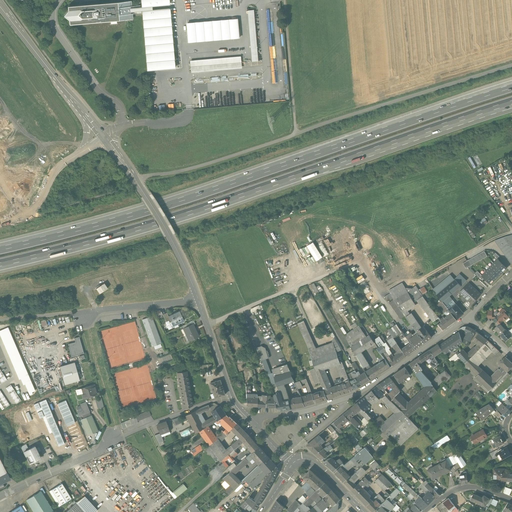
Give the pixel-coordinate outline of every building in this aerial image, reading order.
[(133,2),(67,7),(68,11),(63,16),(69,21),(69,25),(135,20),(134,13),(145,12),(155,11),(154,6),(144,7),(134,8),(133,2)] [(155,11),(145,12),(150,72),(179,69),(174,10),(155,11)] [(256,11),(249,11),(253,63),(260,62),(256,11)] [(239,20),(188,24),(190,44),(241,39),(239,20)] [(242,57),(191,62),(192,74),(243,69),(242,57)] [(511,246),(505,237),(494,241),(510,264),(511,262),(511,246)] [(374,258),(387,252),(384,247),(378,249),(375,244),(369,247),(374,258)] [(484,251),(462,264),(465,269),(487,257),(484,251)] [(502,260),(495,253),(493,255),(497,260),(499,262),(502,260)] [(497,260),(481,276),(484,278),(490,285),(506,269),(499,262),(497,260)] [(481,276),(477,272),(475,274),(482,280),(484,278),(481,276)] [(433,290),(436,295),(454,280),(450,276),(433,290)] [(460,276),(454,280),(461,286),(466,281),(460,276)] [(454,280),(436,295),(442,301),(442,302),(447,298),(461,286),(454,280)] [(93,288),(97,294),(106,287),(103,282),(93,288)] [(402,283),(388,291),(393,300),(408,292),(402,283)] [(480,295),(468,284),(459,294),(471,305),(480,295)] [(423,286),(418,290),(422,295),(427,292),(423,286)] [(439,318),(431,309),(423,296),(417,301),(433,321),(434,321),(439,318)] [(452,304),(447,298),(442,302),(443,302),(449,310),(455,305),(454,304),(453,304),(453,303),(452,304)] [(405,317),(402,313),(393,300),(389,303),(401,320),(405,317)] [(449,310),(443,302),(442,302),(442,301),(438,304),(447,316),(451,313),(449,310)] [(463,313),(455,305),(449,310),(451,313),(456,320),(463,314),(463,313)] [(501,310),(500,312),(500,314),(498,316),(499,318),(497,319),(495,319),(493,320),(493,321),(494,323),(496,323),(497,324),(497,328),(500,325),(504,330),(508,326),(504,322),(509,317),(505,312),(506,311),(505,310),(501,310)] [(168,317),(173,326),(183,321),(179,312),(168,317)] [(447,316),(444,318),(444,317),(440,320),(441,321),(440,321),(442,322),(439,325),(443,330),(456,320),(451,313),(447,316)] [(419,327),(410,314),(405,317),(414,330),(419,327)] [(142,321),(152,347),(161,344),(151,317),(142,321)] [(307,344),(312,360),(336,352),(335,346),(317,352),(304,321),(298,324),(307,344)] [(363,368),(368,365),(361,351),(372,344),(376,349),(378,348),(361,324),(344,336),(363,368)] [(183,329),(189,341),(198,337),(193,325),(183,329)] [(400,330),(396,325),(388,331),(392,336),(393,338),(398,334),(402,339),(405,337),(400,330)] [(497,328),(494,330),(499,336),(505,331),(504,330),(500,325),(497,328)] [(416,332),(417,334),(419,336),(420,336),(425,343),(432,338),(423,327),(416,332)] [(469,332),(467,335),(466,335),(462,342),(467,345),(475,332),(469,329),(467,327),(466,327),(465,330),(469,332)] [(507,333),(505,331),(499,336),(505,342),(511,337),(507,333)] [(459,333),(445,342),(451,350),(462,342),(459,333)] [(417,334),(413,337),(411,334),(405,337),(407,339),(410,344),(415,350),(425,343),(420,336),(419,336),(417,334)] [(487,341),(478,334),(474,339),(472,341),(477,345),(481,347),(487,341)] [(401,350),(397,344),(393,338),(392,336),(387,340),(392,347),(393,346),(397,352),(395,353),(396,355),(399,361),(406,356),(401,350)] [(79,337),(74,339),(75,342),(68,344),(71,357),(84,353),(79,337)] [(384,344),(379,337),(375,340),(379,347),(378,348),(376,349),(380,354),(383,351),(385,350),(382,345),(384,344)] [(477,366),(491,352),(488,350),(492,346),(487,341),(481,347),(469,358),(477,366)] [(451,350),(445,342),(441,344),(447,353),(451,350)] [(410,344),(401,350),(406,356),(415,350),(410,344)] [(444,355),(447,353),(441,344),(438,346),(442,351),(444,355)] [(437,345),(429,350),(434,357),(442,351),(438,346),(437,345)] [(467,355),(465,352),(466,350),(465,349),(466,348),(465,347),(457,355),(459,357),(465,363),(469,358),(481,347),(477,345),(475,348),(475,347),(467,355)] [(261,346),(256,348),(261,361),(262,361),(266,359),(269,358),(265,348),(261,346)] [(497,350),(492,346),(488,350),(491,352),(493,354),(497,350)] [(350,363),(343,349),(338,351),(344,367),(350,363)] [(393,357),(391,354),(389,356),(385,350),(383,351),(392,366),(397,363),(393,357)] [(439,364),(429,350),(418,358),(422,362),(429,357),(433,362),(430,364),(433,368),(439,364)] [(336,352),(312,360),(315,368),(315,370),(320,382),(323,390),(330,388),(322,368),(337,363),(338,365),(340,365),(336,352)] [(457,355),(455,354),(449,360),(452,364),(456,361),(459,357),(457,355)] [(382,362),(374,366),(375,368),(379,374),(390,368),(384,360),(382,357),(379,359),(380,361),(381,360),(382,362)] [(511,366),(511,363),(505,357),(498,364),(500,366),(497,369),(498,369),(501,372),(504,370),(507,372),(509,369),(511,366)] [(498,369),(490,378),(481,371),(477,366),(469,358),(465,363),(477,375),(475,377),(489,391),(507,372),(504,370),(501,372),(498,369)] [(266,359),(262,361),(267,375),(271,374),(266,359)] [(419,364),(415,360),(409,364),(411,367),(412,369),(415,372),(421,368),(419,364)] [(74,363),(70,364),(59,367),(64,385),(75,381),(79,380),(74,363)] [(358,376),(353,367),(351,363),(350,363),(344,367),(349,380),(349,381),(357,377),(358,376)] [(371,370),(368,365),(363,368),(365,373),(370,380),(379,374),(375,368),(371,370)] [(405,367),(394,375),(399,383),(410,375),(405,367)] [(315,368),(310,370),(315,385),(320,382),(315,370),(315,368)] [(427,377),(421,371),(422,370),(421,368),(415,372),(424,386),(423,387),(424,388),(413,399),(412,398),(411,399),(411,400),(407,404),(398,393),(397,394),(393,398),(391,399),(400,410),(407,417),(436,391),(435,389),(431,383),(432,383),(431,382),(427,377)] [(192,406),(186,371),(177,373),(183,409),(192,406)] [(287,395),(284,384),(287,383),(288,384),(290,384),(294,392),(298,390),(290,372),(276,376),(280,389),(279,390),(281,397),(287,395)] [(271,374),(267,375),(273,392),(276,391),(274,384),(276,383),(273,373),(271,374)] [(365,373),(358,377),(362,385),(370,380),(365,373)] [(357,377),(349,381),(354,390),(362,385),(358,377),(357,377)] [(390,377),(380,384),(385,389),(389,385),(393,382),(390,377)] [(306,379),(299,381),(302,387),(307,385),(307,386),(307,385),(308,386),(309,386),(309,385),(308,385),(306,379)] [(354,390),(349,381),(349,380),(346,381),(346,383),(349,392),(354,390)] [(211,384),(215,398),(225,395),(220,381),(211,384)] [(330,388),(323,390),(324,391),(327,399),(349,392),(346,383),(330,388)] [(5,388),(14,404),(20,401),(10,384),(5,388)] [(94,385),(81,389),(77,390),(78,395),(82,394),(83,399),(97,395),(94,385)] [(382,392),(377,386),(372,391),(377,397),(382,392)] [(393,389),(389,394),(393,398),(397,394),(393,389)] [(0,391),(0,403),(3,408),(9,405),(0,391)] [(324,391),(315,393),(318,402),(327,399),(324,391)] [(377,397),(372,391),(357,403),(362,408),(364,410),(378,398),(377,397)] [(267,395),(263,395),(262,398),(262,407),(266,407),(266,400),(271,400),(271,398),(270,395),(269,395),(268,392),(266,393),(267,395)] [(478,400),(481,397),(476,392),(473,396),(478,400)] [(312,394),(301,397),(305,406),(315,403),(312,394)] [(390,399),(385,394),(382,398),(396,413),(400,410),(391,399),(390,399)] [(247,395),(247,399),(248,406),(258,407),(258,399),(258,398),(257,395),(247,395)] [(274,397),(271,398),(271,400),(266,400),(266,407),(277,407),(274,397)] [(301,397),(292,398),(292,399),(289,400),(291,408),(305,406),(301,397)] [(95,399),(96,408),(103,407),(101,398),(95,399)] [(282,402),(280,402),(281,410),(291,408),(289,400),(282,402)] [(86,403),(80,405),(83,411),(77,413),(79,417),(90,412),(86,403)] [(362,408),(357,403),(347,411),(350,414),(353,411),(355,414),(359,410),(362,408)] [(505,406),(502,403),(498,407),(497,408),(500,410),(502,412),(502,413),(505,417),(510,411),(505,406)] [(489,404),(481,409),(476,413),(483,419),(494,410),(489,404)] [(209,406),(195,411),(185,416),(195,434),(199,431),(208,426),(214,423),(211,419),(202,424),(198,415),(201,414),(200,413),(210,409),(209,406)] [(221,407),(213,412),(215,417),(211,419),(214,423),(226,415),(221,407)] [(364,410),(362,408),(359,410),(365,417),(361,420),(365,424),(371,418),(364,410)] [(386,423),(380,428),(387,436),(390,433),(407,417),(400,410),(396,413),(386,423)] [(138,423),(137,422),(151,416),(148,411),(135,417),(135,418),(121,424),(123,429),(138,423)] [(350,414),(347,411),(343,414),(349,421),(350,420),(353,423),(358,428),(361,426),(352,416),(350,414)] [(343,414),(334,422),(339,428),(346,422),(350,426),(353,423),(350,420),(349,421),(343,414)] [(226,415),(214,423),(215,425),(219,422),(227,430),(226,431),(226,430),(224,432),(227,435),(229,432),(231,430),(236,424),(229,417),(226,415)] [(91,416),(80,421),(87,437),(98,432),(91,416)] [(386,423),(379,416),(374,421),(380,428),(386,423)] [(407,417),(390,433),(400,444),(418,428),(407,417)] [(165,422),(157,425),(160,434),(160,435),(161,435),(165,434),(164,432),(168,430),(165,422)] [(244,442),(249,437),(236,424),(231,430),(241,439),(244,442)] [(340,436),(331,425),(319,435),(324,439),(327,437),(327,438),(328,437),(328,436),(329,435),(334,439),(332,441),(330,443),(331,444),(333,443),(340,436)] [(208,426),(199,431),(210,446),(216,441),(214,439),(215,438),(216,438),(208,426)] [(471,437),(475,444),(487,437),(483,430),(471,437)] [(215,438),(214,439),(216,441),(210,446),(217,456),(221,462),(226,457),(229,454),(243,443),(244,442),(241,439),(225,452),(219,444),(227,435),(224,432),(222,431),(216,438),(215,438)] [(160,435),(160,434),(154,436),(158,444),(163,441),(161,435),(160,435)] [(319,435),(307,445),(315,453),(316,452),(323,448),(320,444),(325,440),(324,439),(319,435)] [(495,443),(497,447),(504,443),(501,436),(493,440),(495,443)] [(243,443),(253,453),(259,447),(249,437),(244,442),(243,443)] [(323,448),(316,452),(315,453),(321,460),(327,456),(324,452),(333,448),(330,444),(323,448)] [(26,445),(21,447),(23,453),(26,452),(29,450),(26,445)] [(200,445),(190,452),(193,456),(203,449),(200,445)] [(217,456),(210,446),(205,449),(209,455),(210,454),(213,459),(217,456)] [(38,448),(36,449),(35,447),(29,450),(26,452),(31,463),(40,459),(37,452),(40,451),(38,448)] [(250,455),(259,465),(267,457),(259,447),(253,453),(250,455)] [(373,457),(365,448),(363,449),(356,454),(360,458),(361,459),(363,460),(366,463),(373,457)] [(502,459),(511,455),(507,448),(499,452),(502,459)] [(229,454),(226,457),(221,462),(231,472),(247,458),(245,455),(241,458),(241,457),(233,464),(230,460),(233,458),(229,454)] [(352,458),(344,465),(342,462),(340,465),(334,471),(344,482),(351,476),(348,473),(350,472),(347,469),(354,463),(356,465),(358,463),(356,461),(360,458),(356,454),(355,455),(356,456),(352,458)] [(466,464),(460,456),(458,454),(455,455),(458,462),(461,467),(466,464)] [(453,455),(445,459),(446,461),(449,467),(458,462),(455,455),(454,456),(453,455)] [(231,472),(223,478),(230,485),(225,490),(229,494),(241,482),(234,475),(251,460),(249,458),(250,457),(249,456),(247,458),(231,472)] [(348,458),(341,462),(342,462),(344,465),(352,458),(351,456),(348,458)] [(259,465),(243,480),(254,491),(255,490),(259,486),(257,485),(266,476),(269,474),(270,473),(276,467),(267,457),(259,465)] [(326,464),(334,471),(340,465),(332,457),(324,462),(326,464)] [(376,460),(370,465),(374,469),(380,465),(376,460)] [(446,461),(437,465),(441,475),(447,472),(450,471),(450,470),(449,467),(446,461)] [(437,465),(427,470),(432,480),(441,475),(437,465)] [(269,474),(267,476),(273,480),(278,469),(276,467),(270,473),(269,474)] [(351,476),(344,482),(351,490),(356,485),(354,482),(359,477),(357,475),(361,471),(360,470),(361,470),(360,468),(351,476)] [(388,468),(385,471),(413,496),(415,494),(392,473),(392,472),(388,468)] [(307,474),(303,478),(308,482),(312,485),(313,486),(317,490),(324,483),(310,470),(307,474)] [(504,470),(494,470),(493,470),(493,476),(496,476),(496,481),(506,482),(508,474),(504,474),(504,470)] [(464,475),(459,476),(460,479),(461,484),(468,483),(466,472),(463,472),(464,475)] [(7,473),(0,476),(0,482),(2,482),(2,484),(3,484),(2,482),(10,478),(7,473)] [(386,491),(383,494),(382,493),(380,495),(381,496),(385,500),(390,495),(397,488),(382,474),(375,481),(386,491)] [(254,500),(251,505),(256,510),(263,498),(268,489),(273,480),(267,476),(254,500)] [(356,485),(351,490),(356,494),(369,481),(365,477),(356,485)] [(433,488),(425,480),(422,484),(431,493),(433,490),(432,489),(433,488)] [(369,481),(356,494),(367,505),(372,500),(369,497),(373,493),(370,490),(367,492),(365,490),(371,483),(369,481)] [(299,485),(295,482),(284,495),(288,498),(299,485)] [(308,482),(302,488),(303,489),(303,490),(304,490),(307,493),(311,489),(313,486),(312,485),(308,482)] [(171,492),(176,497),(186,488),(181,483),(171,492)] [(324,483),(317,490),(313,486),(311,489),(317,495),(317,494),(319,493),(320,495),(321,495),(329,488),(324,483)] [(49,492),(58,507),(71,499),(62,484),(49,492)] [(331,490),(329,488),(321,495),(323,497),(331,490)] [(310,497),(301,505),(296,501),(287,510),(289,511),(306,511),(311,508),(321,499),(317,494),(317,495),(311,489),(307,493),(306,493),(310,497)] [(385,500),(383,503),(385,505),(393,498),(400,491),(397,489),(390,495),(385,500)] [(337,497),(331,490),(323,497),(321,499),(311,508),(315,511),(321,511),(331,503),(337,497)] [(440,496),(433,490),(431,493),(437,498),(440,496)] [(53,511),(41,492),(26,501),(33,511),(53,511)] [(435,500),(427,493),(425,494),(426,495),(422,499),(423,500),(429,505),(435,500)] [(489,499),(484,496),(482,498),(473,495),(470,500),(485,506),(489,499)] [(303,496),(297,501),(301,505),(306,500),(303,496)] [(374,502),(372,500),(367,505),(373,511),(382,503),(383,503),(385,500),(381,496),(374,502)] [(461,505),(453,496),(448,498),(453,505),(454,505),(456,507),(457,509),(461,505)] [(96,511),(97,511),(85,497),(76,503),(66,511),(96,511)] [(254,500),(249,497),(245,501),(251,505),(254,500)] [(340,500),(337,497),(331,503),(333,506),(340,500)] [(385,505),(383,507),(387,511),(388,511),(393,506),(395,504),(397,503),(393,498),(385,505)] [(429,505),(423,500),(422,499),(421,498),(417,504),(423,509),(429,505)] [(453,505),(448,498),(443,502),(446,506),(448,509),(453,505)] [(340,501),(340,500),(333,506),(326,511),(336,511),(337,511),(339,504),(338,503),(340,501)] [(280,511),(283,507),(276,501),(272,507),(280,511)] [(443,502),(438,506),(441,510),(446,506),(443,502)] [(511,505),(508,503),(502,511),(504,511),(510,511),(511,509),(511,505)]
